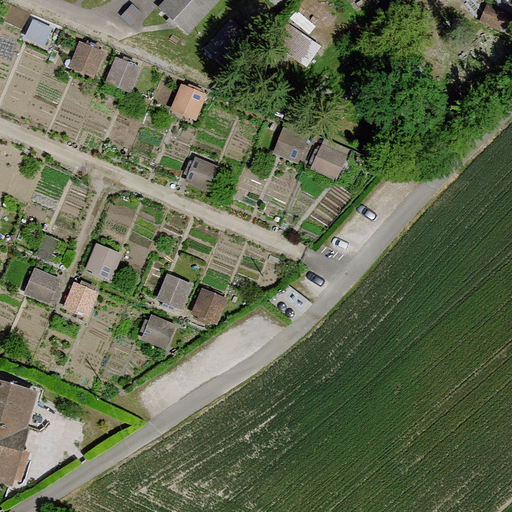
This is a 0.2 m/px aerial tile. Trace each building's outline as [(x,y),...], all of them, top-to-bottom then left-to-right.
[(172,0),(163,10),(192,36),(225,0),(172,0)] [(511,14),(489,5),(481,23),(511,36),(511,14)] [(229,22),(204,49),(221,65),(246,37),(229,22)] [(313,64),(326,45),(291,22),(278,41),(313,64)] [(76,67),(100,74),(108,49),(85,41),(76,67)] [(136,89),(145,67),(122,56),(112,79),(136,89)] [(177,109),(203,119),(213,91),(187,82),(177,109)] [(330,137),(317,166),(342,177),(355,148),(330,137)] [(93,269),(117,278),(127,251),(102,242),(93,269)] [(42,266),(31,290),(57,303),(69,279),(42,266)] [(164,299),(190,308),(199,282),(173,273),(164,299)] [(79,281),(69,307),(94,317),(104,291),(79,281)] [(212,287),(197,310),(220,325),(235,302),(212,287)] [(42,397),(0,384),(0,482),(16,487),(42,397)]
